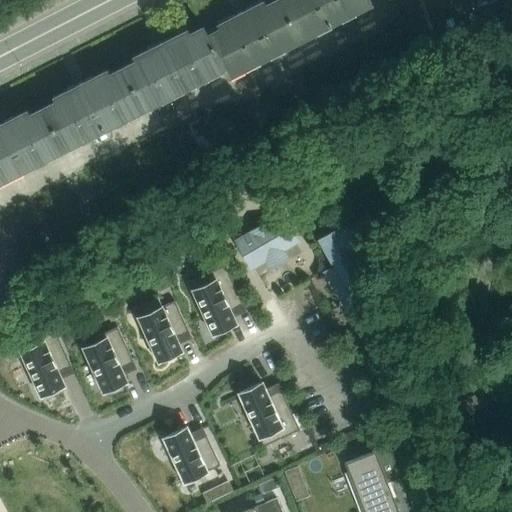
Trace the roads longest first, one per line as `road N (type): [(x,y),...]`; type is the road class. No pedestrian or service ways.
road 1 (residential): [(75,444),(184,392),(253,342)]
road 2 (secondary): [(109,0),(0,56)]
